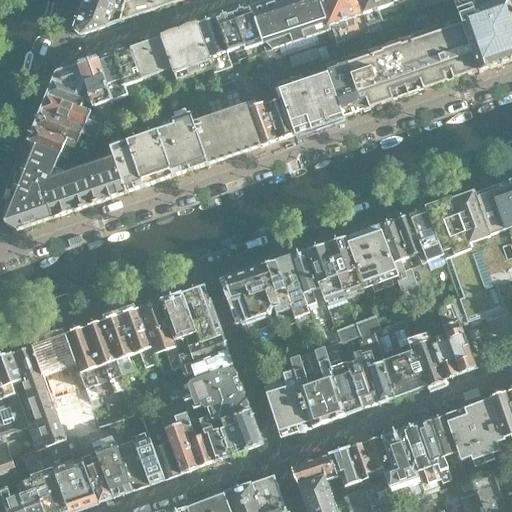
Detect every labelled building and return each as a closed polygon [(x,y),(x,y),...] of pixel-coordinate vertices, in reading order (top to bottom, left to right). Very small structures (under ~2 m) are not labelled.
[(124,8),(125,2),(125,1),(119,0),(85,0),(81,12),(112,13),(114,6),(124,8)] [(155,11),(151,0),(131,0),(125,2),(124,8),(122,13),(120,23),(155,11)] [(186,1),(185,0),(151,0),(155,11),(186,1)] [(328,32),(317,0),(274,0),(249,9),(248,9),(262,47),(264,54),(266,53),(328,32)] [(384,22),(448,0),(317,0),(328,32),(337,59),(357,52),(355,48),(389,36),(384,22)] [(479,74),(493,69),(493,68),(511,61),(511,8),(509,0),(453,0),(463,29),(479,74)] [(262,47),(248,9),(234,14),(247,52),(262,47)] [(80,36),(120,23),(122,13),(112,13),(81,12),(74,30),(80,36)] [(247,52),(234,14),(215,20),(227,54),(235,52),(239,63),(250,59),(247,52)] [(227,54),(215,20),(197,25),(213,68),(220,88),(237,82),(227,54)] [(213,68),(197,25),(161,38),(173,72),(176,81),(213,68)] [(343,120),(479,74),(463,29),(328,75),(343,120)] [(173,72),(161,38),(131,49),(130,49),(142,83),(173,72)] [(142,83),(130,49),(98,60),(111,100),(127,95),(126,91),(143,85),(142,83)] [(295,136),(279,91),(266,53),(264,54),(250,59),(265,104),(278,142),(295,136)] [(111,100),(98,60),(79,67),(92,104),(99,121),(116,115),(111,100)] [(92,104),(79,67),(79,66),(58,72),(59,73),(58,73),(57,74),(56,76),(47,96),(81,109),(84,101),(91,104),(92,104)] [(343,120),(328,75),(279,91),(295,136),(343,120)] [(261,148),(244,97),(241,88),(187,106),(190,115),(208,166),(261,148)] [(278,142),(265,104),(256,107),(252,94),(244,97),(261,148),(278,142)] [(91,113),(81,109),(47,96),(41,112),(98,134),(101,127),(87,122),(91,113)] [(153,116),(149,104),(136,109),(140,120),(153,116)] [(98,134),(41,112),(35,127),(68,139),(78,144),(82,135),(96,140),(98,134)] [(208,166),(190,115),(174,120),(176,125),(192,172),(208,166)] [(192,172),(176,125),(109,149),(114,165),(125,195),(192,172)] [(61,157),(68,139),(35,127),(28,144),(61,157)] [(125,195),(114,165),(69,181),(61,157),(28,144),(18,170),(11,187),(1,212),(0,212),(6,227),(17,232),(125,195)] [(511,180),(474,194),(490,239),(511,231),(511,180)] [(511,282),(511,231),(490,239),(474,194),(452,202),(426,211),(446,267),(458,302),(453,304),(462,329),(465,329),(479,324),(505,315),(496,289),(511,282)] [(446,267),(426,211),(409,217),(430,272),(446,267)] [(434,283),(430,272),(409,217),(394,223),(407,260),(416,257),(419,267),(411,270),(417,289),(434,283)] [(407,260),(394,223),(380,227),(396,275),(403,295),(418,290),(417,289),(411,270),(403,273),(400,262),(407,260)] [(396,275),(380,227),(379,228),(378,228),(346,239),(362,287),(396,275)] [(362,287),(346,239),(325,246),(342,295),(362,287)] [(342,295),(325,246),(306,253),(318,289),(323,301),(342,295)] [(318,289),(306,253),(290,258),(307,307),(315,304),(311,292),(318,289)] [(311,319),(307,307),(290,258),(275,263),(295,323),(296,324),(311,319)] [(295,323),(275,263),(258,269),(273,313),(278,329),(295,323)] [(273,313),(258,269),(224,281),(240,324),(273,313)] [(222,336),(204,287),(182,295),(200,344),(221,336),(222,336)] [(200,344),(182,295),(160,303),(174,342),(185,338),(189,348),(200,344)] [(181,359),(174,342),(160,303),(138,311),(154,356),(166,352),(173,371),(184,367),(181,359)] [(476,369),(462,329),(453,304),(436,310),(445,334),(429,339),(430,341),(443,381),(459,375),(476,369)] [(154,356),(138,311),(84,330),(98,369),(104,367),(109,382),(120,378),(123,377),(134,373),(128,358),(140,354),(145,369),(157,365),(154,356)] [(377,331),(373,319),(353,327),(357,338),(377,331)] [(465,329),(474,356),(489,351),(479,324),(465,329)] [(357,338),(353,327),(334,333),(338,345),(357,338)] [(98,369),(84,330),(66,336),(85,390),(97,386),(92,371),(98,369)] [(338,345),(334,333),(318,339),(322,350),(324,350),(338,345)] [(85,390),(66,336),(32,348),(66,442),(76,438),(99,430),(85,390)] [(184,367),(227,352),(221,336),(200,344),(189,348),(191,355),(181,359),(184,367)] [(443,381),(430,341),(413,347),(414,349),(426,387),(443,381)] [(66,442),(32,348),(12,355),(22,381),(46,449),(66,442)] [(426,387),(414,349),(382,361),(383,363),(395,399),(426,387)] [(329,423),(316,385),(308,388),(304,376),(320,370),(319,368),(329,365),(327,360),(324,350),(322,350),(290,362),(312,429),(329,423)] [(232,367),(227,352),(184,367),(187,376),(194,374),(196,380),(232,367)] [(379,405),(363,355),(361,352),(353,355),(356,365),(348,368),(350,374),(362,410),(379,405)] [(395,399),(383,363),(375,366),(371,353),(363,355),(379,405),(395,399)] [(22,381),(12,355),(0,359),(0,400),(16,396),(12,385),(22,381)] [(362,410),(350,374),(343,377),(344,371),(339,355),(327,360),(329,365),(346,417),(362,410)] [(312,429),(290,362),(257,374),(259,379),(260,378),(283,377),(285,382),(264,389),(280,439),(312,429)] [(346,417),(329,365),(319,368),(320,370),(324,382),(316,385),(329,423),(346,417)] [(245,399),(237,380),(237,375),(237,373),(234,370),(232,367),(196,380),(184,384),(196,415),(205,412),(212,410),(217,424),(222,422),(250,412),(249,409),(249,405),(248,403),(245,399)] [(511,413),(505,394),(489,401),(503,439),(511,436),(511,438),(511,413)] [(0,440),(2,445),(6,444),(20,439),(20,438),(20,437),(21,437),(21,436),(22,436),(23,435),(25,435),(24,434),(29,433),(16,396),(0,400),(0,440)] [(505,445),(503,439),(489,401),(444,417),(461,461),(472,458),(473,462),(496,454),(494,449),(505,445)] [(181,475),(163,425),(158,410),(142,415),(165,481),(181,475)] [(230,458),(220,431),(213,433),(205,412),(196,415),(201,429),(204,436),(214,463),(230,458)] [(263,446),(256,429),(250,412),(222,422),(224,429),(235,425),(245,452),(263,446)] [(165,481),(142,415),(126,421),(149,487),(165,481)] [(198,469),(183,430),(191,428),(188,418),(186,415),(175,419),(175,420),(163,425),(181,475),(198,469)] [(214,463),(204,436),(195,439),(193,432),(201,429),(196,415),(188,418),(191,428),(183,430),(198,469),(214,463)] [(461,461),(444,417),(431,422),(444,456),(451,454),(455,464),(461,461)] [(149,487),(126,421),(109,427),(115,443),(132,493),(149,487)] [(444,456),(431,422),(416,427),(430,465),(437,462),(440,472),(439,472),(443,484),(453,481),(444,456)] [(235,425),(224,429),(220,431),(230,458),(245,452),(235,425)] [(437,482),(430,465),(416,427),(401,432),(417,474),(423,471),(429,485),(437,482)] [(417,474),(401,432),(380,440),(391,471),(376,477),(369,479),(368,480),(371,488),(379,511),(380,511),(397,506),(425,496),(417,474)] [(76,511),(98,504),(83,460),(84,460),(76,438),(66,442),(46,449),(45,449),(67,511),(76,511)] [(391,471),(380,440),(380,439),(364,445),(374,472),(376,477),(391,471)] [(132,493),(115,443),(96,450),(101,465),(113,499),(132,493)] [(0,491),(8,489),(24,483),(32,480),(26,463),(14,467),(6,444),(2,445),(0,445),(0,491)] [(374,472),(364,445),(349,450),(361,482),(368,480),(369,479),(367,475),(374,472)] [(67,511),(45,449),(24,457),(26,463),(32,480),(43,511),(67,511)] [(361,482),(349,450),(329,457),(337,478),(341,477),(345,488),(361,482)] [(113,499),(101,465),(95,467),(91,457),(84,460),(83,460),(98,504),(113,499)] [(337,478),(329,457),(296,469),(294,473),(298,486),(324,477),(326,482),(337,478)] [(277,511),(285,509),(278,490),(274,477),(251,486),(259,511),(277,511)] [(337,511),(326,482),(324,477),(298,486),(307,511),(337,511)] [(506,511),(505,508),(500,493),(495,478),(476,485),(485,511),(506,511)] [(43,511),(32,480),(24,483),(28,493),(20,496),(25,511),(43,511)] [(485,511),(476,485),(475,480),(458,486),(462,500),(466,511),(485,511)] [(259,511),(251,486),(231,493),(224,495),(230,511),(259,511)] [(462,500),(458,486),(441,492),(446,506),(462,500)] [(379,511),(371,488),(342,498),(347,511),(379,511)] [(511,504),(511,490),(511,488),(500,493),(505,508),(511,504)] [(25,511),(20,496),(11,499),(8,489),(0,491),(0,494),(6,511),(25,511)] [(230,511),(224,495),(186,509),(187,511),(230,511)]
